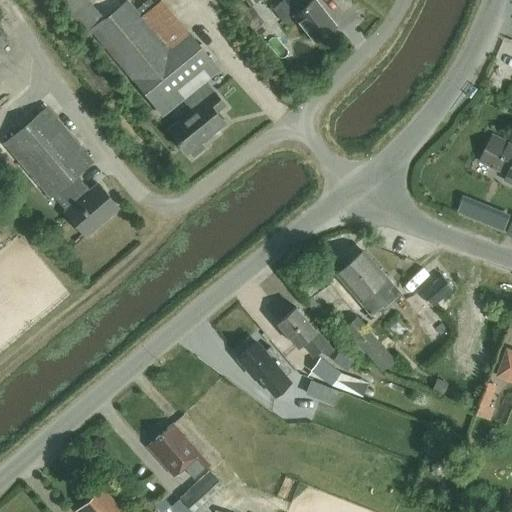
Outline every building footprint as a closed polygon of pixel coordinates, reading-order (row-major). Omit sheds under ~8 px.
[(104,20),(87,0),(53,0),(87,40),(95,34),(155,107),(212,62),(162,2),(141,19),(126,1),(104,20)] [(312,0),(304,6),(299,0),(282,0),(272,8),(284,22),(293,15),(314,42),(335,25),(314,0),(312,0)] [(249,10),(242,1),(237,5),(243,13),(239,17),(252,34),(255,32),(258,37),(266,31),(263,26),(267,23),(254,7),(249,10)] [(503,79),(510,61),(501,57),(493,75),(503,79)] [(223,105),(205,83),(184,100),(192,111),(168,130),(186,153),(188,151),(192,157),(204,147),(199,142),(223,123),(214,112),(223,105)] [(92,162),(45,107),(3,143),(50,198),(53,195),(66,211),(64,212),(84,236),(117,208),(97,184),(89,191),(76,176),(92,162)] [(511,145),(493,136),(480,161),(507,175),(504,180),(511,184),(511,145)] [(464,196),(457,211),(469,216),(476,201),(464,196)] [(498,211),(491,226),(503,231),(510,216),(498,211)] [(359,252),(335,273),(350,290),(352,294),(355,296),(358,300),(370,315),(378,308),(381,312),(385,309),(383,307),(399,293),(386,277),(386,276),(364,253),(359,252)] [(315,331),(295,307),(277,323),(297,347),(304,340),(313,351),(317,348),(327,357),(333,351),(324,342),(315,331)] [(342,336),(359,357),(366,351),(378,365),(391,354),(358,316),(346,327),(349,330),(342,336)] [(392,328),(405,340),(414,331),(400,319),(392,328)] [(255,342),(237,357),(255,378),(258,375),(274,394),(289,381),(284,376),(290,371),(269,346),(263,351),(255,342)] [(341,373),(322,358),(307,377),(332,385),(341,373)] [(435,379),(431,392),(442,396),(447,383),(435,379)] [(209,465),(172,424),(147,446),(174,476),(185,466),(195,478),(209,465)] [(227,489),(211,471),(171,508),(174,511),(211,511),(207,508),(227,489)] [(115,503),(101,488),(75,511),(124,511),(115,502),(115,503)]
